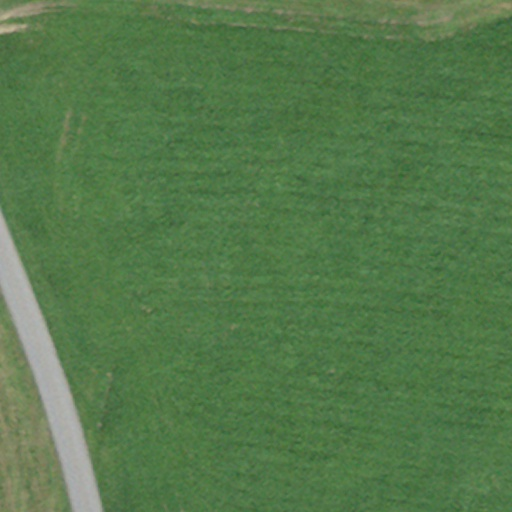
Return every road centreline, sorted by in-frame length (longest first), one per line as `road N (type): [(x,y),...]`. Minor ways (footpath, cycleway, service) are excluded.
road 1 (track): [(511,19),(435,40),(322,47),(168,35),(19,35),(0,42)]
road 2 (track): [(0,206),(104,511)]
